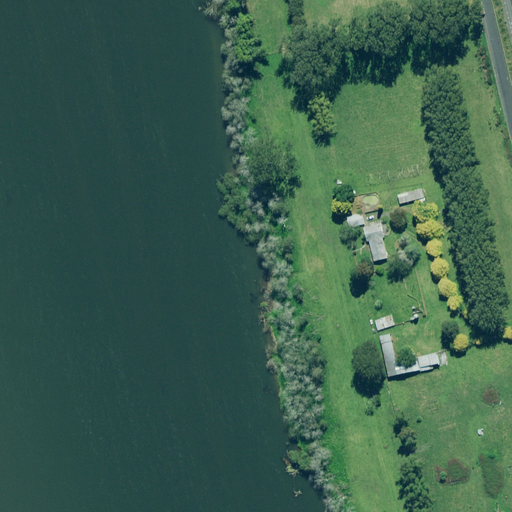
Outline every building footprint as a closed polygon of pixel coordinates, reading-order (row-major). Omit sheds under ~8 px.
[(415,200),(413,192),(398,195),(400,204),(415,200)] [(365,225),(363,215),(349,218),(351,228),(365,225)] [(387,259),(380,222),(375,223),(364,225),(367,242),(370,241),(374,261),(387,259)] [(395,325),(392,315),(375,321),(378,330),(395,325)] [(405,364),(405,361),(398,362),(393,334),(381,336),(389,377),(398,375),(408,373),(421,371),(421,372),(432,370),(431,365),(440,364),(438,353),(419,357),(419,361),(406,364),(405,364)]
